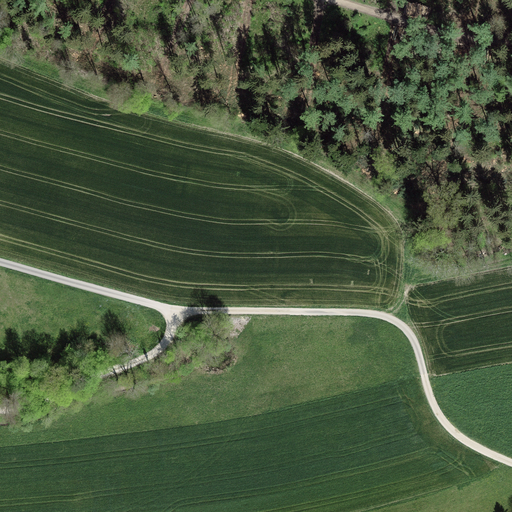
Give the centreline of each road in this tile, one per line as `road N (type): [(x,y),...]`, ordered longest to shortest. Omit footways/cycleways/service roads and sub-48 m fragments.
road 1 (track): [(0,261),(162,307),(368,313),(395,321),(414,345),(431,403),(448,427),(511,461)]
road 2 (track): [(162,307),(169,333),(152,353),(22,409),(0,410)]
road 3 (track): [(331,0),(465,38),(511,41)]
